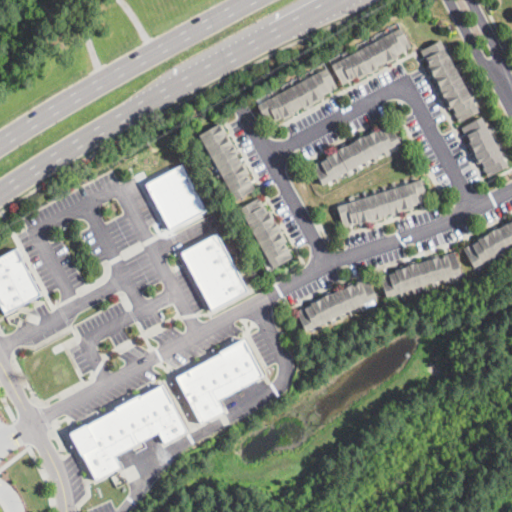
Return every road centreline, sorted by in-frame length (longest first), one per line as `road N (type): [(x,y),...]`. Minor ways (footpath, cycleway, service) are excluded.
road 1 (residential): [(29,419),(326,262),(511,189)]
road 2 (primary): [(0,197),(339,0)]
road 3 (residential): [(270,154),(405,82),(470,209)]
road 4 (residential): [(255,301),(284,366),(279,384),(165,453),(119,509)]
road 5 (primary): [(250,0),(0,142)]
road 6 (residential): [(243,104),(326,262)]
road 7 (residential): [(66,511),(65,489),(0,363)]
road 8 (residential): [(0,346),(126,278)]
